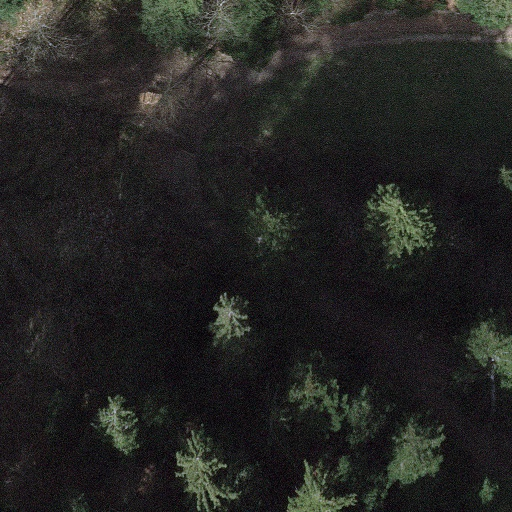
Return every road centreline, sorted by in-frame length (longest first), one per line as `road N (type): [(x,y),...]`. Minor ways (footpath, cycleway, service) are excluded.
road 1 (track): [(511,32),(389,29),(266,60),(215,94),(193,124),(178,177),(191,218),(264,268),(511,393)]
road 2 (track): [(387,333),(474,432),(511,491)]
